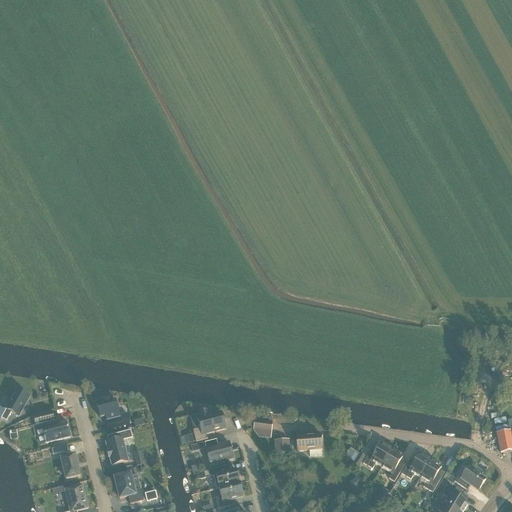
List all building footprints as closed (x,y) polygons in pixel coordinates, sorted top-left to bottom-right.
[(501,355),(493,356),(494,364),(502,363),(501,355)] [(0,408),(0,420),(1,419),(6,422),(11,413),(18,417),(29,398),(16,390),(5,410),(6,410),(5,411),(0,408)] [(120,416),(116,401),(97,406),(100,419),(105,418),(109,432),(130,427),(127,415),(120,416)] [(34,414),(53,412),(52,402),(32,404),(34,414)] [(207,440),(205,435),(225,430),(221,413),(210,416),(209,412),(189,417),(195,443),(207,440)] [(32,418),(35,426),(41,425),(42,428),(41,428),(45,444),(70,438),(66,422),(53,425),(52,422),(54,421),(52,413),(32,418)] [(253,431),(258,438),(270,440),(272,422),(254,420),(253,431)] [(128,463),(123,442),(132,439),(130,431),(107,437),(108,443),(106,444),(108,452),(107,453),(107,454),(108,454),(109,457),(108,457),(108,458),(110,458),(112,467),(128,463)] [(510,432),(496,434),(500,454),(511,451),(511,435),(510,432)] [(322,440),(321,440),(321,436),(296,438),(297,452),(309,451),(309,457),(321,456),(321,450),(322,450),(321,442),(322,442),(322,440)] [(218,446),(216,440),(204,444),(210,465),(233,460),(229,443),(218,446)] [(273,442),(275,456),(278,455),(290,454),(289,441),(273,442)] [(392,451),(381,444),(375,454),(370,452),(363,464),(372,470),(375,465),(382,469),(392,451)] [(65,452),(63,446),(52,449),(53,455),(65,452)] [(403,457),(392,451),(382,469),(392,475),(389,480),(394,483),(402,470),(397,467),(403,457)] [(131,454),(133,466),(140,465),(138,453),(131,454)] [(359,468),(365,457),(360,454),(354,465),(359,468)] [(431,461),(420,455),(414,465),(409,462),(401,475),(411,481),(414,475),(420,479),(431,461)] [(66,480),(80,477),(74,456),(61,460),(66,480)] [(441,468),(431,461),(420,479),(426,483),(423,488),(432,494),(440,481),(435,478),(441,468)] [(228,473),(226,467),(206,472),(208,478),(211,477),(215,491),(217,490),(239,485),(236,471),(228,473)] [(458,477),(454,483),(465,490),(468,485),(478,492),(486,480),(480,477),(483,473),(476,468),(474,472),(469,468),(461,479),(458,477)] [(115,479),(120,500),(129,498),(131,506),(143,502),(141,490),(134,491),(130,476),(115,479)] [(364,484),(358,476),(352,481),(357,488),(364,484)] [(243,497),(239,485),(217,490),(219,498),(213,499),(216,511),(220,510),(233,506),(231,500),(243,497)] [(76,511),(77,511),(88,509),(82,486),(65,490),(70,511),(76,511)] [(442,496),(447,499),(444,505),(455,511),(464,511),(468,505),(458,499),(461,494),(448,486),(442,496)] [(389,493),(382,489),(377,498),(382,505),(389,493)] [(156,500),(154,493),(144,496),(146,503),(156,500)] [(399,511),(402,509),(388,500),(383,507),(392,511),(399,511)]
